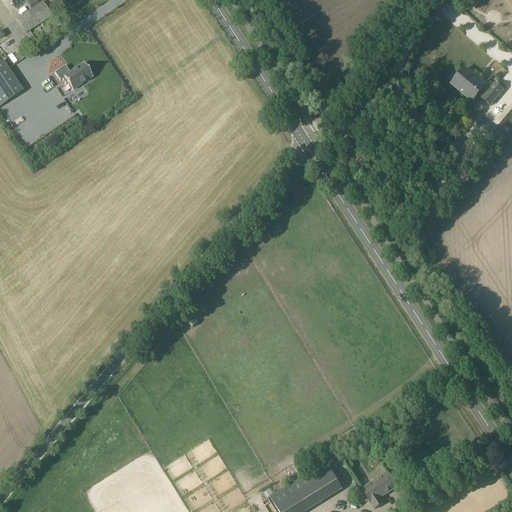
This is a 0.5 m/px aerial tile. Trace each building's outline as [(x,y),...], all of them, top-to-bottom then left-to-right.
[(42,2),(38,4),(35,0),(9,0),(14,8),(25,2),(30,9),(15,18),(25,34),(51,17),(42,2)] [(0,64),(0,106),(21,92),(2,63),(0,64)] [(64,69),(53,76),(59,85),(63,82),(71,95),(91,81),(82,67),(69,76),(64,69)] [(494,83),(486,93),(482,89),(485,86),(465,69),(452,85),(472,102),(478,95),(482,98),(481,99),(490,107),(504,90),(494,83)] [(192,328),(197,323),(193,318),(187,325),(192,328)] [(270,497),(278,511),(303,511),(341,489),(325,463),(270,497)] [(397,488),(388,473),(361,490),(363,493),(361,494),(367,503),(369,502),(374,510),(384,504),(381,498),(397,488)]
